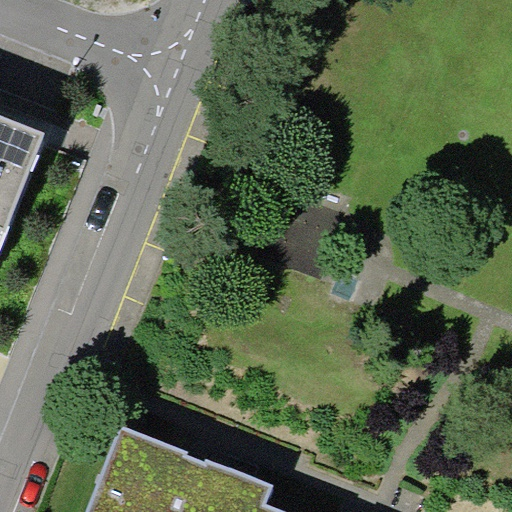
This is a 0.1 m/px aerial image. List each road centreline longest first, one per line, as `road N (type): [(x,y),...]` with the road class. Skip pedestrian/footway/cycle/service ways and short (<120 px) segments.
road 1 (residential): [(4,511),(178,74)]
road 2 (residential): [(0,4),(178,74)]
